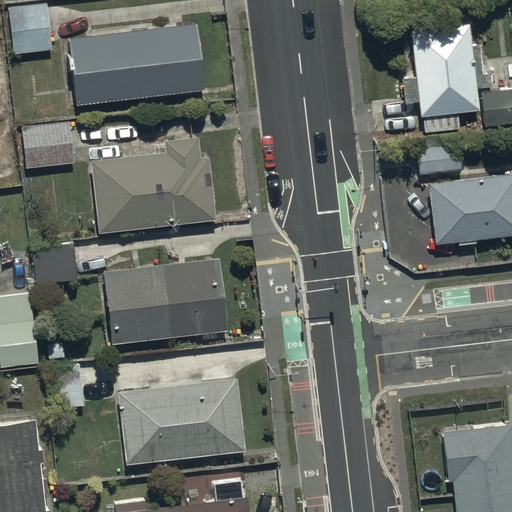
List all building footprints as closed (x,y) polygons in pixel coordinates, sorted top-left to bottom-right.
[(10,10),(15,57),(53,54),(48,7),(10,10)] [(467,15),(409,21),(414,68),(400,69),(403,97),(416,96),(417,110),(420,109),(457,105),(478,103),(477,85),(480,85),(491,84),(489,67),(482,68),(478,37),(470,38),(467,15)] [(78,110),(206,95),(198,28),(70,43),(78,110)] [(511,81),(491,84),(480,85),(485,119),(511,115),(511,81)] [(457,105),(420,109),(422,128),(459,124),(457,105)] [(27,172),(75,167),(71,125),(23,130),(27,172)] [(11,133),(0,134),(0,176),(14,175),(11,133)] [(458,136),(416,139),(418,169),(461,166),(458,136)] [(200,142),(165,146),(166,157),(92,165),(100,239),(218,226),(210,162),(202,163),(200,142)] [(511,166),(426,174),(432,238),(511,230),(511,166)] [(36,288),(78,285),(76,248),(34,251),(36,288)] [(221,263),(105,276),(113,350),(229,337),(221,263)] [(0,359),(1,372),(40,367),(31,297),(0,300),(0,359)] [(65,360),(64,346),(49,348),(50,362),(65,360)] [(51,413),(85,410),(81,368),(47,372),(51,413)] [(128,471),(247,458),(239,384),(119,397),(128,471)] [(511,511),(511,415),(441,423),(447,477),(454,476),(457,511),(511,511)] [(0,511),(47,511),(37,424),(0,428),(0,511)] [(251,511),(250,503),(245,504),(243,486),(215,489),(217,507),(172,511),(147,511),(147,505),(117,509),(117,511),(251,511)]
